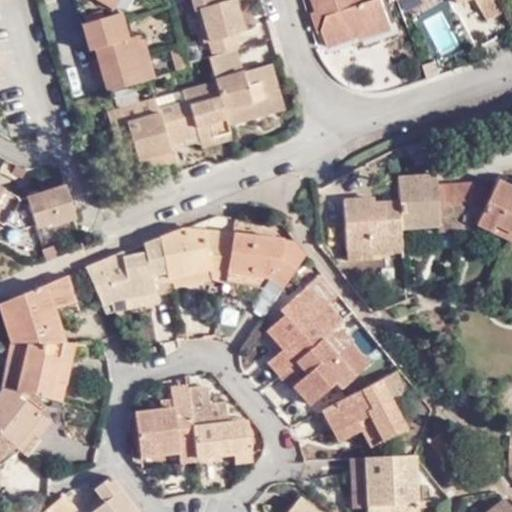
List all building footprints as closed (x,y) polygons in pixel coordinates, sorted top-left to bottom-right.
[(98,57),(109,91),(144,81),(132,37),(131,35),(127,36),(120,13),(111,15),(109,12),(101,14),(98,9),(101,4),(110,10),(115,0),(75,0),(88,49),(94,46),(98,57)] [(210,42),(230,36),(241,32),(237,15),(232,0),(190,0),(203,44),(210,42)] [(232,0),(237,15),(246,12),(242,0),(232,0)] [(320,0),(323,11),(318,12),(314,13),(319,33),(323,32),(329,48),(362,37),(361,35),(387,27),(389,26),(380,0),(360,7),(357,0),(320,0)] [(320,0),(314,0),(318,12),(323,11),(320,0)] [(472,0),(484,19),(485,18),(502,10),(496,0),(457,0),(459,4),(466,0),(472,0)] [(497,38),(511,30),(511,22),(504,9),(502,10),(485,18),(497,38)] [(390,34),(387,27),(361,35),(362,37),(364,42),(390,34)] [(132,37),(144,81),(149,79),(155,77),(143,35),(132,37)] [(213,56),(234,50),(230,36),(210,42),(213,56)] [(189,63),(184,49),(172,51),(177,71),(189,68),(189,63)] [(239,72),(234,50),(213,56),(207,58),(214,81),(227,126),(252,118),(248,102),(277,94),(268,64),(239,72)] [(91,60),(101,93),(109,91),(98,57),(91,60)] [(208,127),(211,138),(229,132),(227,126),(214,81),(181,91),(183,101),(157,110),(170,151),(198,143),(194,132),(208,127)] [(181,91),(154,100),(157,110),(183,101),(181,91)] [(281,109),(277,94),(248,102),(252,118),(281,109)] [(152,162),(171,157),(170,151),(157,110),(154,100),(154,97),(106,111),(118,158),(135,152),(148,148),(152,162)] [(198,143),(211,138),(208,127),(194,132),(198,143)] [(214,147),(232,142),(229,132),(211,138),(214,147)] [(138,164),(138,167),(152,162),(148,148),(135,152),(136,159),(138,164)] [(135,152),(118,158),(120,163),(136,159),(135,152)] [(140,173),(174,164),(171,157),(152,162),(138,167),(140,173)] [(122,169),(138,164),(136,159),(120,163),(122,169)] [(25,166),(16,162),(12,170),(21,174),(25,166)] [(435,174),(396,177),(398,201),(400,229),(437,226),(439,226),(438,214),(436,187),(435,184),(435,174)] [(475,224),(478,226),(511,241),(511,238),(511,187),(496,180),(491,190),(490,193),(471,184),(466,212),(479,217),(475,224)] [(472,181),(435,184),(436,187),(451,186),(471,184),(490,193),(491,190),(472,181)] [(454,213),(466,212),(471,184),(451,186),(454,213)] [(22,199),(0,189),(0,226),(2,227),(3,223),(21,232),(34,228),(35,231),(53,227),(53,228),(76,222),(66,186),(22,199)] [(451,186),(436,187),(438,214),(454,213),(451,186)] [(373,254),(402,251),(400,229),(398,201),(375,202),(362,203),(362,199),(343,200),(347,250),(373,249),(373,254)] [(463,230),(462,235),(471,239),(478,226),(475,224),(479,217),(466,212),(466,215),(463,230)] [(438,232),(463,230),(466,215),(454,215),(454,213),(438,214),(439,226),(437,226),(438,232)] [(236,233),(186,228),(160,237),(167,278),(208,270),(210,279),(226,282),(236,233)] [(305,252),(295,239),(236,233),(226,282),(262,287),(269,279),(271,268),(275,270),(287,279),(305,252)] [(116,254),(85,267),(101,303),(155,293),(154,284),(168,282),(167,278),(160,237),(144,244),(144,253),(123,256),(124,251),(116,254)] [(53,245),(40,249),(44,260),(56,256),(53,245)] [(373,260),(373,254),(373,249),(347,250),(348,262),(373,260)] [(271,268),(269,279),(282,287),(287,279),(275,270),(271,268)] [(208,270),(167,278),(168,282),(169,289),(210,279),(208,270)] [(338,293),(321,272),(305,286),(323,306),(326,303),(338,293)] [(72,273),(3,303),(16,341),(15,344),(69,342),(63,321),(48,325),(43,311),(59,307),(59,306),(79,300),(72,273)] [(477,281),(473,289),(485,294),(489,286),(477,281)] [(154,284),(155,293),(156,298),(170,296),(169,289),(168,282),(154,284)] [(323,306),(305,286),(279,310),(283,315),(265,330),(267,332),(282,350),(276,354),(266,363),(277,376),(320,339),(338,323),(342,320),(326,303),(323,306)] [(155,293),(101,303),(106,314),(156,304),(156,298),(155,293)] [(63,321),(59,307),(43,311),(48,325),(63,321)] [(371,364),(338,323),(320,339),(335,356),(346,346),(365,367),(366,369),(371,364)] [(282,350),(267,332),(261,337),(276,354),(282,350)] [(335,356),(320,339),(277,376),(290,390),(292,386),(309,406),(336,382),(341,388),(365,367),(346,346),(335,356)] [(69,342),(15,344),(2,387),(21,391),(61,400),(72,344),(69,342)] [(348,395),(376,381),(366,369),(365,367),(341,388),(348,395)] [(405,391),(395,372),(379,380),(389,400),(405,391)] [(389,400),(379,380),(376,381),(348,395),(322,409),(334,433),(357,421),(362,430),(370,446),(404,429),(389,400)] [(188,390),(188,386),(170,388),(171,398),(172,408),(162,409),(134,413),(140,457),(179,453),(179,448),(194,446),(188,390)] [(2,387),(0,389),(0,436),(13,447),(15,446),(28,455),(40,440),(38,437),(49,423),(18,397),(21,391),(2,387)] [(207,387),(188,390),(194,446),(196,457),(236,453),(251,451),(248,420),(227,422),(225,402),(210,404),(207,387)] [(172,408),(171,398),(161,399),(162,409),(172,408)] [(339,442),(362,430),(357,421),(334,433),(339,442)] [(40,440),(28,455),(36,462),(57,430),(49,423),(38,437),(40,440)] [(457,444),(444,429),(428,442),(442,456),(457,444)] [(0,456),(13,447),(0,436),(0,456)] [(180,462),(196,460),(196,457),(194,446),(179,448),(179,453),(180,462)] [(252,462),(251,451),(236,453),(237,464),(252,462)] [(415,511),(413,455),(360,458),(362,511),(415,511)] [(137,511),(110,478),(95,489),(104,502),(92,511),(137,511)] [(63,495),(43,511),(75,511),(77,511),(63,495)] [(317,511),(299,497),(286,511),(317,511)] [(511,511),(511,508),(504,499),(488,511),(511,511)]
